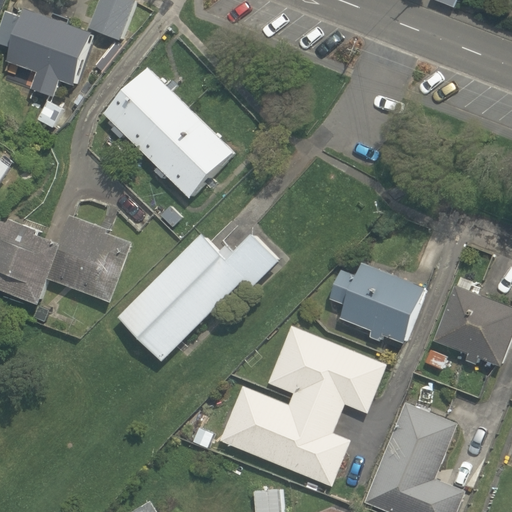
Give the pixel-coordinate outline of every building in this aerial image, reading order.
[(136,0),(98,0),(89,25),(123,37),(136,0)] [(95,27),(4,1),(0,14),(0,42),(12,46),(8,60),(34,68),(30,83),(59,91),(63,76),(79,81),(95,27)] [(235,149),(150,64),(102,112),(188,197),(235,149)] [(0,184),(14,162),(0,153),(0,184)] [(62,239),(48,277),(110,299),(133,235),(71,213),(62,239)] [(48,277),(62,239),(0,217),(0,218),(0,288),(40,302),(48,277)] [(207,239),(204,236),(121,319),(164,364),(246,283),(254,291),(282,263),(279,261),(280,260),(256,236),(237,255),(229,247),(222,253),(208,238),(207,239)] [(372,332),(369,339),(388,345),(390,338),(413,346),(433,289),(364,266),(360,278),(342,272),(331,304),(349,310),(345,323),(372,332)] [(511,336),(511,303),(453,282),(431,340),(501,366),(511,336)] [(293,404),(245,386),(223,447),(333,487),(350,439),(339,435),(349,409),(372,418),(392,365),(292,328),(271,384),(296,393),(293,404)] [(436,475),(460,422),(407,398),(363,498),(393,511),(452,511),(463,487),(436,475)] [(285,511),(284,483),(254,484),(254,511),(285,511)] [(350,511),(322,499),(316,511),(350,511)] [(163,511),(156,500),(136,511),(163,511)]
